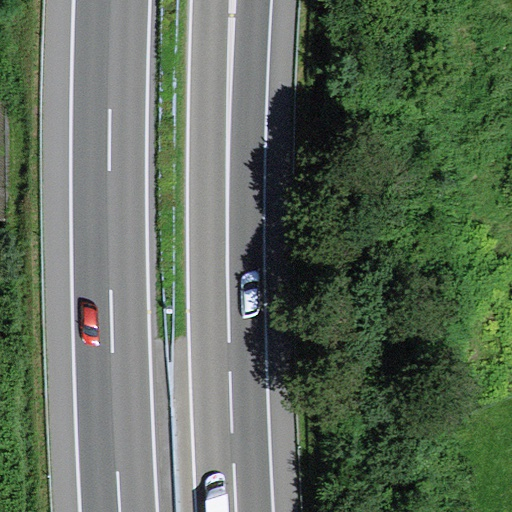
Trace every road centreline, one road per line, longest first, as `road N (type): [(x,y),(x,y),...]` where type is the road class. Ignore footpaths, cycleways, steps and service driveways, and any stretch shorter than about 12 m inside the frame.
road 1 (motorway): [(110,0),(119,511)]
road 2 (motorway): [(229,369),(253,0)]
road 3 (motorway): [(229,369),(212,0)]
road 4 (motorway): [(235,511),(229,369)]
